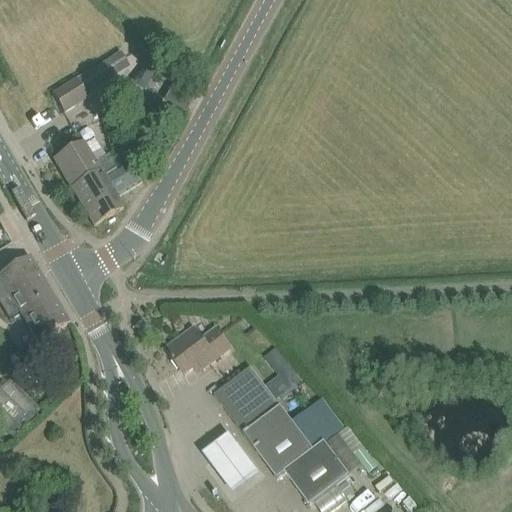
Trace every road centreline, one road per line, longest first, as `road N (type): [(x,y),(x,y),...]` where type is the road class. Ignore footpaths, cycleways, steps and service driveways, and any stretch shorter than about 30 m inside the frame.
road 1 (tertiary): [(72,279),(104,262),(162,199),(268,0)]
road 2 (tertiary): [(111,355),(118,442),(152,494),(175,509)]
road 3 (tertiary): [(175,509),(158,434),(127,369),(111,355)]
road 4 (tertiary): [(72,279),(0,156)]
